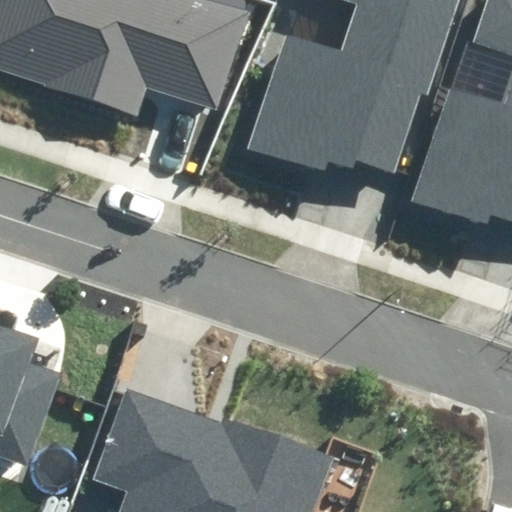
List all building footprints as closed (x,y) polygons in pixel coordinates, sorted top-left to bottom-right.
[(0,0),(0,68),(140,114),(150,84),(220,107),(252,10),(222,0),(0,0)] [(248,146),(325,170),(328,160),(354,169),(357,160),(392,172),(417,94),(429,98),(460,0),(341,0),(358,5),(345,43),(288,25),(248,146)] [(511,0),(487,0),(473,44),(511,56),(511,87),(505,108),(449,90),(412,203),(488,227),(491,217),(511,223),(511,0)] [(0,455),(29,466),(62,375),(29,363),(38,337),(0,322),(0,455)] [(119,511),(314,511),(335,454),(225,414),(221,426),(122,390),(90,478),(127,491),(119,511)]
